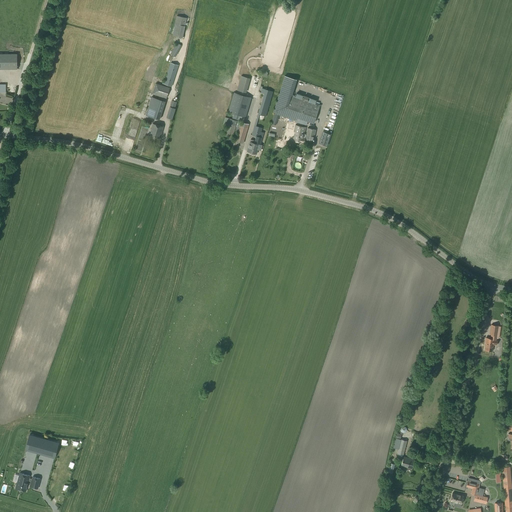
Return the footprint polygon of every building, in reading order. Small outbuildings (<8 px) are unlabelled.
[(172,36),(182,38),(185,26),(187,18),(176,16),(172,36)] [(182,46),(176,43),(170,54),(175,57),(182,46)] [(0,69),(17,70),(17,54),(0,54),(0,69)] [(178,65),(170,63),(163,84),(171,87),(178,65)] [(290,94),(295,79),(284,76),(273,112),(275,113),(279,115),(295,120),(296,117),(313,123),(319,105),(302,99),(290,94)] [(152,94),(166,98),(170,88),(155,83),(152,94)] [(264,93),(258,114),(259,114),(266,116),(271,99),(273,91),(262,88),(261,91),(261,92),(264,93)] [(245,117),(251,98),(234,93),(228,112),(245,117)] [(159,120),(165,101),(151,97),(145,115),(159,120)] [(172,100),(166,117),(172,119),(175,109),(175,108),(177,102),(176,102),(172,100)] [(237,121),(229,118),(224,133),(223,138),(232,140),(237,121)] [(243,143),(249,124),(238,121),(235,130),(238,131),(235,141),(243,143)] [(161,135),(163,127),(153,123),(150,132),(151,132),(149,138),(158,140),(160,135),(161,135)] [(305,143),(305,140),(307,135),(306,135),(306,134),(305,134),(306,127),(295,125),(292,141),(301,142),(305,143)] [(250,142),(247,151),(252,153),(256,154),(258,149),(261,150),(262,145),(260,145),(262,138),(260,137),(261,132),(262,128),(256,126),(255,126),(252,135),(256,136),(255,141),(250,139),(250,142)] [(313,142),(316,130),(308,128),(306,134),(306,135),(307,135),(305,140),(313,142)] [(318,142),(326,145),(330,134),(322,131),(318,142)] [(486,343),(485,350),(492,351),(494,339),(496,340),(497,339),(499,326),(491,325),(490,334),(491,334),(491,339),(487,338),(486,338),(485,342),(486,343)] [(29,447),(46,450),(48,440),(32,437),(32,439),(25,438),(23,448),(18,447),(15,463),(26,465),(29,447)] [(396,438),(393,447),(398,449),(397,454),(403,455),(407,441),(396,438)] [(55,442),(51,454),(56,455),(59,443),(55,442)] [(10,445),(7,460),(12,461),(15,446),(10,445)] [(412,469),(415,460),(404,457),(401,466),(412,469)] [(501,466),(505,511),(511,511),(511,504),(511,500),(510,501),(507,465),(501,466)] [(26,491),(30,476),(19,473),(15,488),(26,491)] [(38,489),(41,479),(33,477),(30,487),(38,489)] [(467,484),(466,487),(472,488),(471,494),(477,495),(475,501),(486,504),(487,498),(481,496),(482,492),(478,491),(480,485),(481,481),(476,480),(468,478),(467,483),(467,484)] [(453,493),(451,501),(454,502),(454,505),(460,507),(461,504),(464,495),(453,493)]
